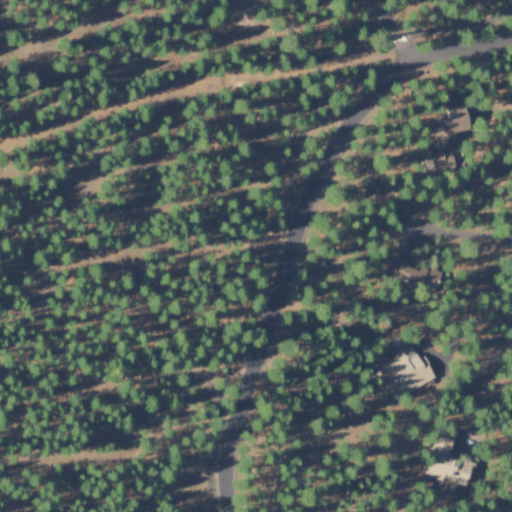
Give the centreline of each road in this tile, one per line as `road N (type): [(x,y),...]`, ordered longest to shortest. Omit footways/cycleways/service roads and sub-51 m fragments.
road 1 (residential): [(228,511),(223,472),(231,422),(334,147),(406,64),(459,45),(511,39)]
road 2 (track): [(0,143),(182,88),(316,65)]
